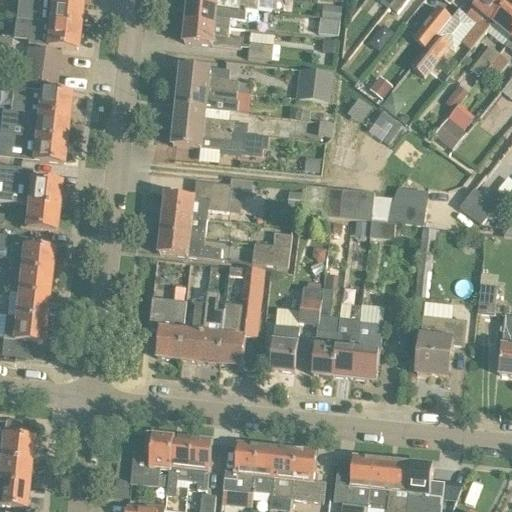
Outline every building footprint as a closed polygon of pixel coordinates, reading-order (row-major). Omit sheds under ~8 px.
[(189,0),(188,7),(247,13),(258,15),(259,0),(189,0)] [(389,10),(397,0),(384,0),(382,4),(389,10)] [(397,0),(389,10),(397,16),(410,0),(397,0)] [(467,19),(476,27),(461,46),(470,53),(493,27),(511,3),(511,0),(482,0),(473,11),(467,19)] [(32,2),(30,24),(79,30),(81,7),(32,2)] [(511,3),(493,27),(511,42),(511,41),(511,3)] [(186,26),(230,31),(231,22),(246,23),(247,13),(188,7),(186,26)] [(338,23),(339,10),(324,9),(322,22),(338,23)] [(437,39),(452,21),(439,10),(413,42),(426,52),(437,39)] [(338,39),(340,25),(321,22),(319,37),(338,39)] [(79,30),(30,24),(27,48),(40,49),(76,53),(79,30)] [(384,25),(370,44),(380,51),(394,33),(384,25)] [(229,40),(230,31),(186,26),(184,46),(243,52),(244,41),(229,40)] [(426,52),(412,70),(425,81),(450,50),(437,39),(426,52)] [(334,53),(336,43),(326,42),(324,52),(334,53)] [(274,49),(250,46),(248,62),(272,65),(274,49)] [(475,86),(476,87),(491,69),(500,57),(490,49),(470,73),(480,81),(475,86)] [(24,71),(58,75),(61,56),(27,52),(24,71)] [(500,57),(491,69),(500,76),(510,65),(500,57)] [(225,74),(212,73),(181,69),(179,89),(238,96),(239,85),(224,84),(225,74)] [(56,91),(58,75),(24,71),(22,87),(56,91)] [(334,77),(299,73),(296,103),(330,107),(334,77)] [(370,92),(381,101),(390,90),(379,81),(370,92)] [(511,81),(501,94),(511,102),(511,81)] [(249,87),(239,85),(238,96),(248,97),(249,87)] [(206,113),(230,115),(236,116),(237,106),(238,96),(179,89),(177,108),(206,112),(206,113)] [(460,89),(446,106),(454,113),(468,96),(460,89)] [(67,122),(69,97),(12,91),(9,114),(26,116),(25,117),(67,122)] [(206,113),(206,112),(177,108),(175,129),(248,138),(249,127),(229,124),(230,115),(206,113)] [(303,113),(291,111),(289,122),(301,123),(303,113)] [(301,123),(309,124),(310,114),(303,113),(301,123)] [(384,114),(370,133),(391,148),(405,129),(384,114)] [(23,139),(64,144),(67,122),(25,117),(25,118),(5,116),(3,138),(23,139)] [(434,139),(453,154),(467,136),(448,121),(434,139)] [(270,141),(248,138),(175,129),(172,149),(203,153),(203,152),(231,155),(233,146),(243,147),(241,158),(262,160),(263,153),(268,153),(270,141)] [(62,167),(64,144),(23,139),(20,162),(62,167)] [(321,163),(306,161),(305,174),(319,176),(321,163)] [(21,207),(27,207),(57,211),(60,187),(24,183),(21,207)] [(166,198),(163,218),(208,223),(209,215),(240,218),(243,194),(251,195),(252,185),(232,183),(232,189),(196,185),(194,201),(166,198)] [(327,191),(306,189),(306,192),(303,192),(300,217),(324,220),(327,191)] [(324,220),(332,221),(339,222),(343,193),(327,191),(324,220)] [(343,193),(339,222),(355,224),(359,195),(343,193)] [(497,210),(475,193),(460,211),(461,212),(477,225),(482,228),(497,210)] [(375,197),(369,196),(359,195),(355,224),(372,226),(375,197)] [(389,227),(396,227),(424,230),(426,210),(392,206),(389,227)] [(57,211),(27,207),(23,231),(55,234),(57,211)] [(494,226),(500,217),(495,213),(488,221),(494,226)] [(208,223),(163,218),(161,237),(205,242),(208,223)] [(329,236),(344,238),(345,228),(330,226),(329,236)] [(368,236),(369,227),(358,226),(357,235),(368,236)] [(394,244),(396,229),(372,226),(370,242),(394,244)] [(511,228),(503,240),(511,241),(511,228)] [(204,251),(205,242),(161,237),(159,258),(221,264),(222,253),(204,251)] [(275,237),(273,249),(291,250),(292,239),(275,237)] [(10,274),(49,278),(52,254),(30,252),(31,242),(0,238),(0,250),(10,251),(7,273),(10,273),(10,274)] [(291,250),(273,249),(270,248),(267,268),(289,272),(291,250)] [(324,264),(325,253),(314,252),(314,258),(318,263),(324,264)] [(225,315),(219,368),(243,371),(246,340),(257,341),(265,274),(246,273),(245,282),(243,304),(248,304),(247,310),(226,308),(225,315)] [(10,274),(8,296),(47,300),(49,278),(10,274)] [(497,291),(480,289),(477,318),(494,319),(497,291)] [(184,306),(186,291),(176,290),(175,305),(184,306)] [(299,327),(319,330),(320,330),(324,293),(304,291),(299,327)] [(312,378),(334,381),(340,322),(331,321),(334,295),(324,293),(320,330),(319,330),(312,378)] [(219,368),(225,315),(217,314),(219,297),(207,295),(206,308),(199,366),(219,368)] [(45,323),(47,300),(8,296),(9,296),(6,319),(45,323)] [(426,301),(415,300),(413,322),(423,323),(416,378),(448,381),(452,349),(464,351),(467,325),(424,320),(426,301)] [(180,364),(184,334),(183,334),(186,306),(184,306),(175,305),(152,303),(149,333),(160,334),(157,362),(180,364)] [(194,335),(184,334),(180,364),(199,366),(206,308),(197,307),(194,335)] [(354,383),(360,326),(362,311),(352,309),(350,323),(340,322),(334,381),(354,383)] [(5,319),(2,342),(7,343),(5,360),(32,363),(34,346),(42,347),(45,323),(6,319),(5,319)] [(511,379),(511,320),(505,320),(501,350),(502,350),(498,378),(511,379)] [(360,326),(354,383),(377,385),(383,329),(360,326)] [(409,340),(410,329),(400,327),(398,338),(409,340)] [(300,331),(276,329),(270,374),(295,376),(300,331)] [(5,425),(3,439),(0,438),(0,462),(0,463),(29,466),(32,442),(16,440),(18,426),(5,425)] [(148,436),(148,439),(146,457),(135,456),(131,488),(159,491),(161,473),(169,473),(173,439),(148,436)] [(173,439),(169,473),(167,500),(175,501),(177,491),(177,484),(188,485),(190,472),(193,442),(173,439)] [(213,444),(193,442),(190,472),(201,474),(198,493),(207,494),(213,444)] [(225,473),(223,492),(252,496),(258,450),(237,448),(234,474),(225,473)] [(271,498),(277,452),(258,450),(252,496),(271,498)] [(277,452),(271,498),(269,511),(290,511),(291,503),(297,455),(277,452)] [(297,455),(291,503),(323,507),(325,496),(324,496),(325,487),(314,486),(317,457),(297,455)] [(373,464),(353,462),(352,469),(338,467),(334,505),(368,509),(373,464)] [(0,486),(27,490),(29,466),(0,463),(0,464),(0,486)] [(373,464),(368,509),(367,511),(386,511),(392,467),(373,464)] [(392,465),(392,467),(386,511),(407,511),(412,467),(392,465)] [(432,485),(434,469),(412,467),(407,511),(441,511),(444,487),(432,485)] [(128,502),(130,486),(116,484),(115,500),(128,502)] [(0,510),(19,511),(24,511),(27,490),(0,486),(0,510)] [(215,511),(217,499),(202,498),(200,511),(215,511)]
